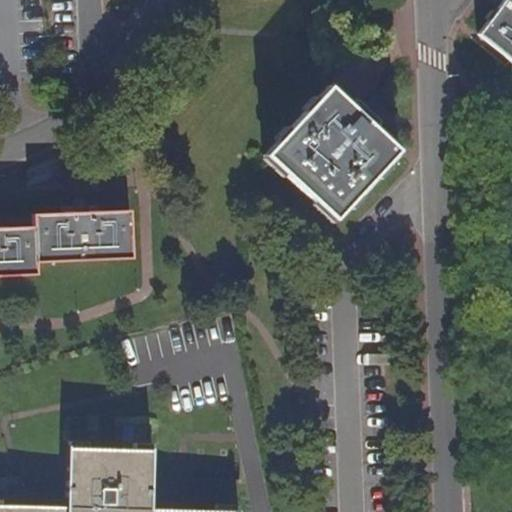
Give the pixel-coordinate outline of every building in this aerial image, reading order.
[(495,10),(476,37),(510,66),(511,63),(511,0),(501,0),(499,4),(495,10)] [(327,89),(264,158),(275,167),(335,223),(397,152),(327,89)] [(30,231),(33,265),(129,263),(128,215),(82,217),(29,218),(30,231)] [(33,265),(30,231),(0,232),(0,279),(33,279),(33,265)] [(146,511),(148,454),(65,452),(61,509),(0,507),(0,511),(146,511)]
